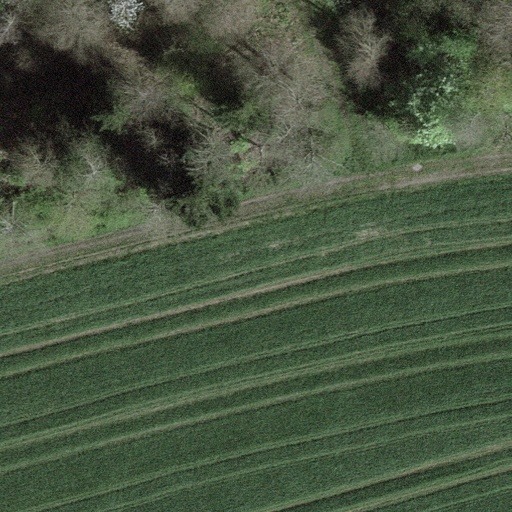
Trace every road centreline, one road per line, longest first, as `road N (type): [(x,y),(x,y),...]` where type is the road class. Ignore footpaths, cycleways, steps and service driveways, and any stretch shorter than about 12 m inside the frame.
road 1 (track): [(0,270),(370,174),(511,167)]
road 2 (track): [(303,0),(370,174)]
